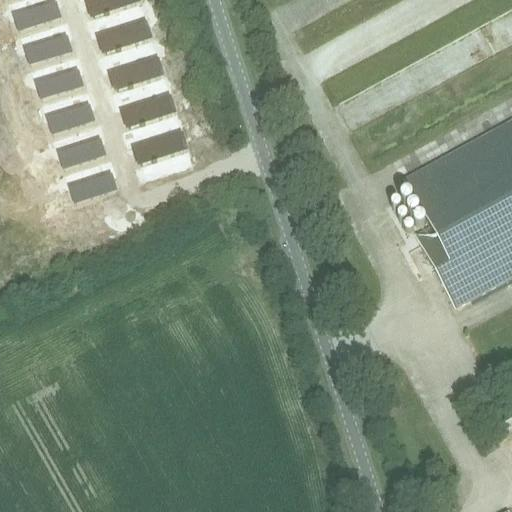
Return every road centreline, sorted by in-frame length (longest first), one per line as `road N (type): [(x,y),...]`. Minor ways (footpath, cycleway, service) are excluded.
road 1 (unclassified): [(376,511),(212,0)]
road 2 (unknown): [(390,267),(496,511)]
